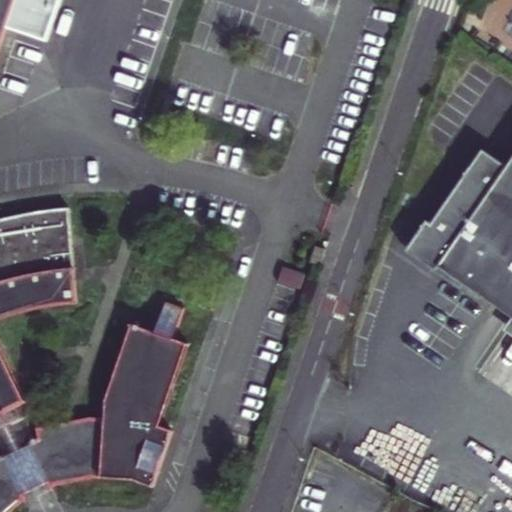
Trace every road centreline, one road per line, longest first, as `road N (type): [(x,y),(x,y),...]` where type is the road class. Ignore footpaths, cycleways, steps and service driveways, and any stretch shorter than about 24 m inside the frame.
road 1 (residential): [(264,511),(438,0)]
road 2 (unknown): [(305,396),(511,455)]
